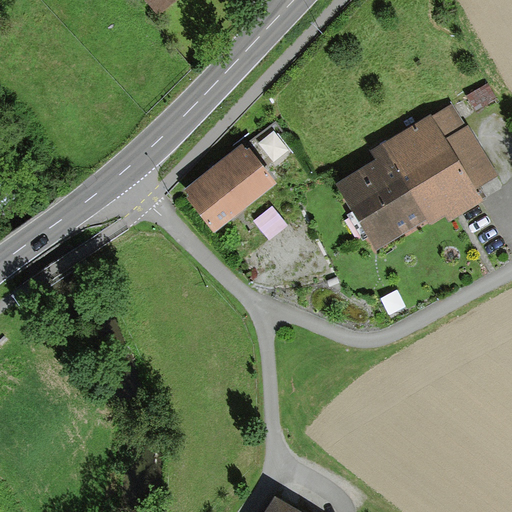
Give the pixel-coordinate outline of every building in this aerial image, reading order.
[(371,145),(378,155),(420,220),(424,225),(471,195),(422,114),(371,145)] [(179,186),(213,229),(268,187),(236,146),(179,186)] [(378,155),(328,184),(371,250),(420,220),(378,155)] [(253,255),(270,280),(312,251),(280,204),(257,220),(273,242),(253,255)] [(48,335),(43,326),(36,331),(41,339),(48,335)] [(299,511),(274,497),(264,511),(299,511)]
